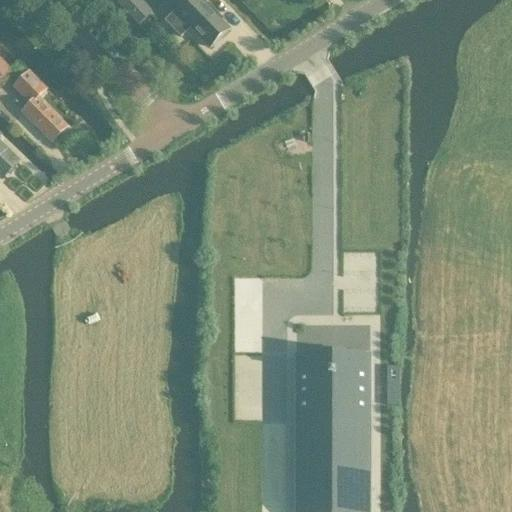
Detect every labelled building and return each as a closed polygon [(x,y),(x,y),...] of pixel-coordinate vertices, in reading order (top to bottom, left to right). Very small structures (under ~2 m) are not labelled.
[(187,1),(168,18),(185,35),(192,28),(211,48),(213,46),(214,48),(223,40),(221,38),(229,31),(220,23),(223,20),(208,5),(208,6),(202,0),(195,0),(191,5),(187,1)] [(0,87),(14,74),(0,59),(0,87)] [(31,106),(23,114),(51,144),(67,129),(38,99),(47,91),(30,74),(15,89),(31,106)] [(0,135),(0,177),(3,180),(20,163),(0,144),(0,137),(1,136),(0,135)] [(370,511),(372,357),(295,356),(293,511),(370,511)]
